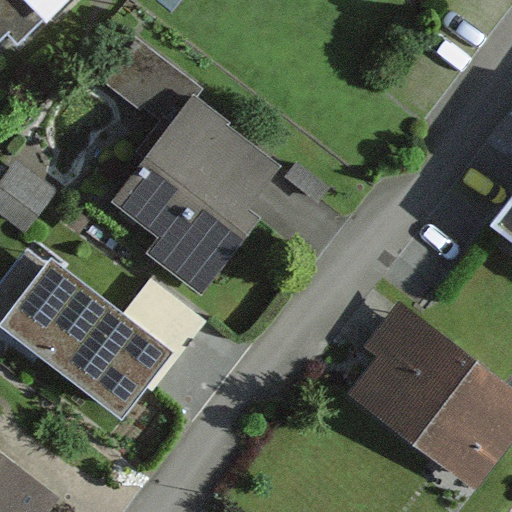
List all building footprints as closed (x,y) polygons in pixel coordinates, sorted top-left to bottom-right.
[(0,0),(0,68),(74,0),(0,0)] [(204,108),(129,53),(99,94),(169,144),(113,220),(200,283),(276,180),(194,121),(204,108)] [(20,164),(0,193),(0,208),(32,230),(59,190),(20,164)] [(511,223),(500,240),(511,248),(511,223)] [(34,270),(0,317),(0,352),(106,428),(157,358),(34,270)] [(131,311),(184,357),(213,323),(160,277),(131,311)] [(511,445),(511,400),(409,324),(349,405),(474,497),(511,445)] [(0,511),(39,511),(47,501),(0,466),(0,511)]
